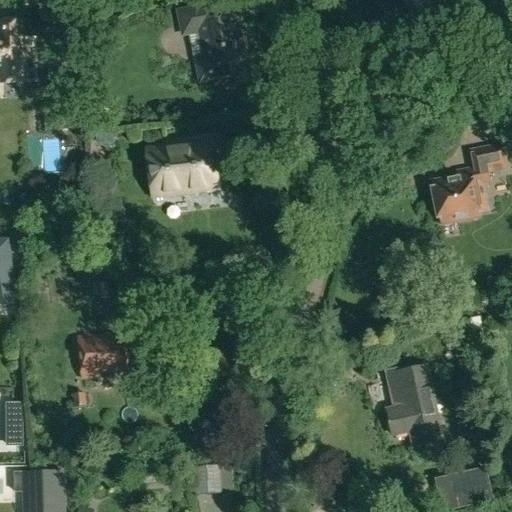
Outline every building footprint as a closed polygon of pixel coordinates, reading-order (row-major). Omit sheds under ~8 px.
[(216,5),(180,12),(183,26),(190,24),(192,33),(196,32),(202,58),(198,59),(202,81),(231,75),(228,63),(246,60),(242,41),(241,39),(239,40),(235,22),(220,26),(216,5)] [(0,71),(2,72),(3,84),(26,83),(24,38),(40,37),(40,40),(76,38),(75,10),(54,11),(54,19),(39,19),(39,21),(1,23),(1,39),(0,38),(0,71)] [(87,20),(87,39),(105,39),(105,19),(87,20)] [(467,125),(497,119),(493,99),(463,105),(467,125)] [(60,132),(75,131),(74,116),(59,117),(60,132)] [(215,142),(149,151),(155,197),(221,189),(215,142)] [(471,150),(475,169),(459,172),(461,180),(436,185),(444,225),(483,217),(476,185),(493,182),(491,174),(508,171),(502,144),(471,150)] [(79,161),(61,161),(61,192),(79,192),(79,161)] [(191,215),(192,232),(228,231),(227,214),(191,215)] [(0,271),(10,271),(10,258),(0,258),(0,271)] [(491,325),(478,327),(480,347),(494,345),(491,325)] [(98,335),(79,338),(83,378),(102,376),(101,374),(119,372),(120,375),(132,374),(131,359),(127,360),(125,346),(129,346),(128,332),(107,334),(107,336),(98,337),(98,335)] [(197,354),(201,375),(233,369),(230,348),(197,354)] [(406,409),(388,413),(394,437),(411,433),(415,447),(444,440),(428,368),(399,375),(406,409)] [(85,395),(75,395),(76,408),(86,408),(85,395)] [(219,466),(207,467),(209,495),(221,494),(219,466)] [(492,499),(485,469),(436,481),(443,511),(492,499)] [(15,493),(24,493),(24,511),(65,511),(64,472),(23,473),(15,473),(15,493)]
